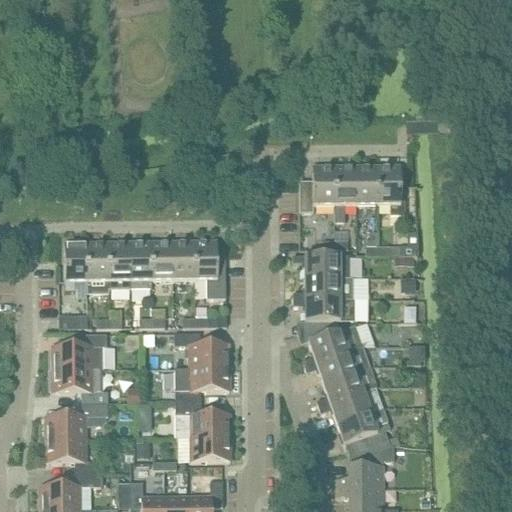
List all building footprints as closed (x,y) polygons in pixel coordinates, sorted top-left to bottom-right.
[(334,209),(334,169),(311,169),(312,191),(298,191),(299,216),(313,216),(313,209),(334,209)] [(356,169),(334,169),(334,209),(334,226),(345,226),(345,209),(356,209),(356,169)] [(377,209),(377,169),(356,169),(356,209),(377,209)] [(377,169),(377,209),(389,209),(389,215),(394,220),(404,220),(404,205),(400,205),(399,169),(377,169)] [(366,250),(365,250),(365,259),(378,259),(378,250),(377,242),(376,242),(365,242),(366,250)] [(194,284),(194,244),(172,245),(172,285),(194,284)] [(225,303),(224,256),(216,256),(216,244),(194,244),(194,284),(206,284),(206,303),(225,303)] [(334,245),(334,253),(347,253),(347,244),(334,245)] [(129,285),(129,245),(107,246),(108,285),(129,285)] [(150,245),(129,245),(129,285),(129,292),(151,292),(151,285),(150,245)] [(172,285),(172,245),(150,245),(151,285),(172,285)] [(334,253),(334,245),(322,245),(322,253),(334,253)] [(86,246),(63,246),(64,296),(74,296),(74,286),(86,286),(86,246)] [(108,285),(107,246),(86,246),(86,286),(86,296),(108,296),(108,292),(108,285)] [(390,250),(378,250),(378,259),(390,259),(398,259),(398,250),(390,250)] [(299,260),(292,260),(292,267),(304,267),(304,282),(348,282),(348,259),(312,259),(299,260)] [(406,259),(398,259),(398,268),(406,268),(406,259)] [(353,303),(352,282),(348,282),(304,282),(304,297),(292,297),(292,303),(353,303)] [(414,285),(399,285),(399,298),(414,298),(414,285)] [(353,303),(292,303),(292,310),(304,310),(304,326),(317,326),(317,334),(340,330),(339,326),(353,325),(353,303)] [(58,320),(59,332),(79,332),(87,332),(86,319),(78,319),(58,320)] [(164,322),(151,323),(152,331),(164,331),(164,322)] [(195,331),(195,322),(182,322),(182,331),(195,331)] [(207,322),(195,322),(195,331),(207,331),(207,322)] [(108,332),(108,323),(96,323),(96,332),(108,332)] [(108,323),(108,332),(121,332),(121,323),(108,323)] [(152,331),(151,323),(139,323),(139,332),(152,331)] [(340,330),(317,334),(320,341),(307,346),(313,360),(301,364),(304,371),(361,351),(354,330),(341,334),(340,330)] [(188,372),(229,372),(228,348),(199,348),(199,337),(179,337),(173,337),(173,350),(188,350),(188,372)] [(51,350),(51,374),(91,373),(102,373),(102,351),(106,351),(106,338),(100,338),(80,338),(80,350),(51,350)] [(361,351),(304,371),(306,377),(317,373),(322,387),(355,376),(368,371),(361,351)] [(355,376),(322,387),(327,401),(315,405),(318,412),(375,391),(368,371),(355,376)] [(188,372),(174,372),(174,407),(200,407),(200,395),(229,395),(229,372),(188,372)] [(102,373),(91,373),(51,374),(52,397),(80,397),(81,408),(107,408),(119,408),(119,395),(102,396),(102,373)] [(420,378),(413,378),(413,390),(421,390),(425,390),(425,378),(420,378)] [(139,389),(129,389),(129,401),(139,401),(139,389)] [(382,412),(375,391),(318,412),(320,418),(331,414),(336,428),(382,412)] [(200,407),(174,407),(174,420),(175,420),(175,442),(189,442),(229,441),(229,418),(200,418),(200,407)] [(81,420),(44,420),(45,444),(85,443),(85,430),(100,429),(104,424),(104,419),(107,419),(107,408),(81,408),(81,420)] [(389,433),(382,412),(336,428),(344,449),(348,459),(353,459),(390,451),(384,435),(389,433)] [(229,441),(189,442),(190,465),(230,465),(229,441)] [(85,466),(85,443),(45,444),(45,467),(74,467),(74,478),(100,478),(100,465),(85,466)] [(137,462),(148,462),(148,448),(137,448),(137,462)] [(390,451),(353,459),(353,470),(347,470),(347,483),(335,484),(335,493),(383,492),(382,466),(393,466),(393,450),(390,451)] [(124,465),(133,466),(134,452),(125,452),(124,465)] [(164,474),(164,466),(152,466),(152,474),(164,474)] [(176,466),(164,466),(164,474),(176,474),(176,466)] [(100,478),(74,478),(74,490),(39,490),(39,511),(79,511),(79,491),(100,491),(100,478)] [(187,501),(187,511),(210,511),(211,511),(222,511),(222,485),(209,486),(209,500),(187,501)] [(129,511),(129,486),(117,487),(117,493),(117,511),(129,511)] [(164,511),(164,501),(142,501),(142,486),(129,486),(129,511),(164,511)] [(382,511),(383,492),(335,493),(335,501),(347,501),(347,511),(382,511)] [(187,511),(187,501),(164,501),(164,511),(187,511)]
